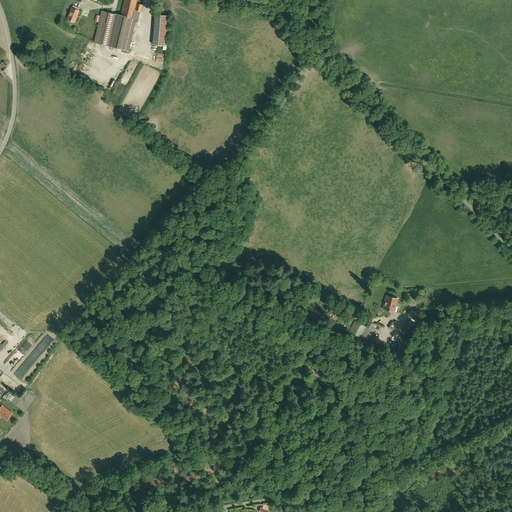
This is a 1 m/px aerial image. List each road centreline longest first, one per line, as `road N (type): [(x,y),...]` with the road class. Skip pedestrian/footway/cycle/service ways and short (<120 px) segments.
road 1 (unclassified): [(511,251),(282,13),(242,0)]
road 2 (unclassified): [(511,416),(371,506),(343,511),(297,497),(193,511)]
road 3 (unclassified): [(0,150),(14,107),(0,9)]
